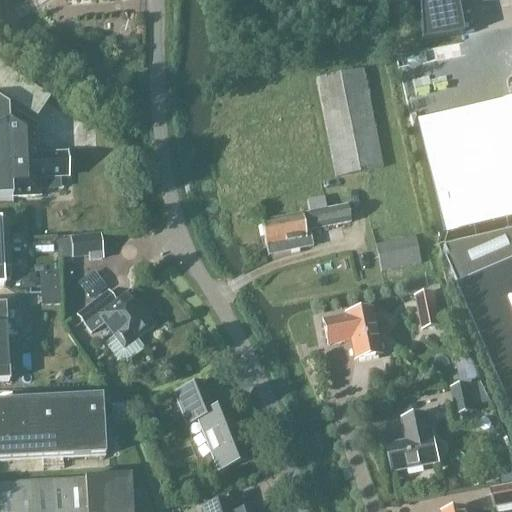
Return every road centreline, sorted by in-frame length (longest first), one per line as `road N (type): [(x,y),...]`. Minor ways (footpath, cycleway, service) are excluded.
road 1 (residential): [(304,511),(257,377),(175,219),(159,132),(155,0)]
road 2 (residential): [(372,511),(336,404),(329,356)]
